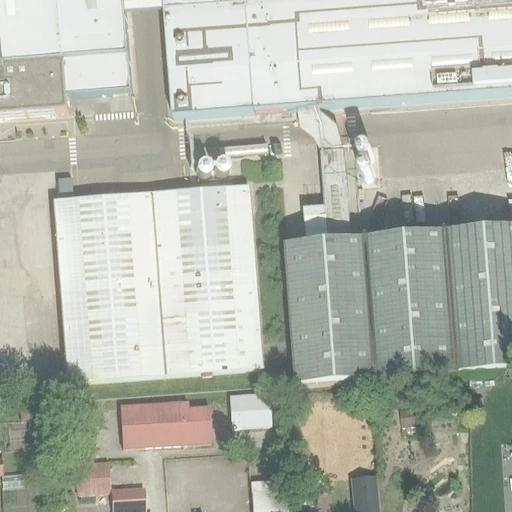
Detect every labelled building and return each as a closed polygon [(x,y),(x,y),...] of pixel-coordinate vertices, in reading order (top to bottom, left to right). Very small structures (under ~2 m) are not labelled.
[(511,0),(0,0),(0,122),(69,117),(68,101),(131,96),(124,0),(164,0),(170,81),(173,124),(255,118),(255,120),(256,120),(256,118),(511,99),(511,0)] [(308,251),(287,252),(294,343),(295,359),(297,390),(297,392),(375,387),(511,376),(511,234),(447,239),(447,240),(351,247),(344,154),(320,156),(324,207),(304,209),(308,251)] [(248,190),(52,205),(66,388),(261,374),(248,190)] [(269,397),(228,400),(230,434),(271,431),(269,397)] [(122,453),(211,447),(209,411),(187,412),(187,406),(119,410),(122,453)] [(424,411),(399,414),(401,432),(426,429),(424,411)] [(52,425),(32,425),(33,450),(42,450),(42,463),(52,463),(52,425)] [(349,482),(352,511),(378,511),(375,480),(349,482)] [(145,511),(144,493),(112,495),(113,511),(145,511)] [(286,511),(285,494),(251,496),(251,511),(286,511)]
